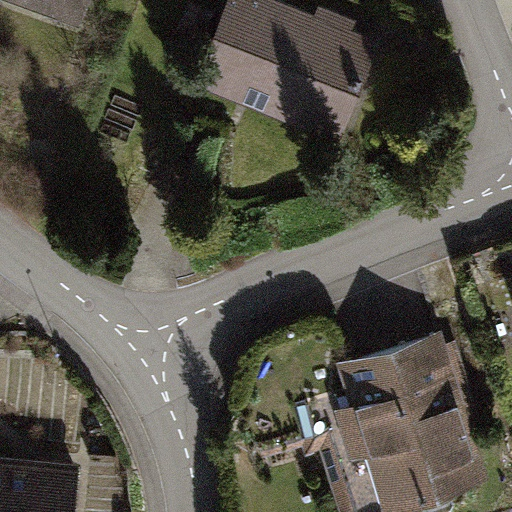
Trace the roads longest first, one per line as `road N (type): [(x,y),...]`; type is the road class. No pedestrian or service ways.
road 1 (residential): [(157,352),(222,303),(511,185)]
road 2 (residential): [(0,239),(157,352)]
road 3 (residential): [(157,352),(195,477),(194,511)]
